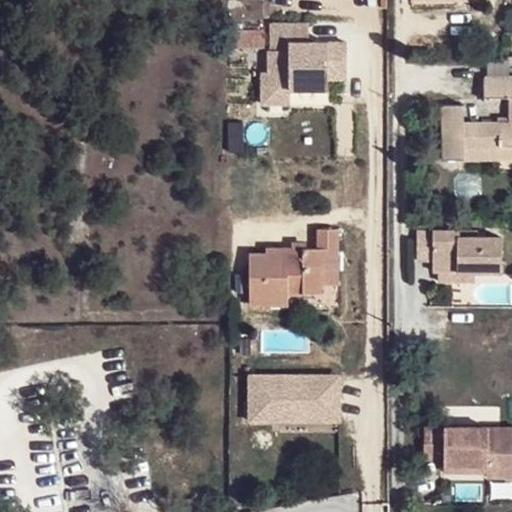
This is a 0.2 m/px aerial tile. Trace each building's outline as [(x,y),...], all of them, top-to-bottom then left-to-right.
[(259,72),(260,104),(291,104),(291,95),(329,95),(329,83),(348,83),(348,41),(309,41),(309,23),(271,23),(271,52),(267,51),(267,72),(259,72)] [(511,69),(483,70),(483,90),(509,91),(509,116),(462,115),(462,98),(441,99),(441,159),(462,159),(462,149),(496,148),(496,158),(511,158),(511,69)] [(462,159),(496,158),(496,148),(462,149),(462,159)] [(434,229),(420,229),(419,259),(433,259),(434,229)] [(432,272),(441,272),(476,273),(502,274),(503,240),(482,239),(460,238),(460,230),(434,229),(433,259),(432,272)] [(460,238),(482,239),(481,230),(460,230),(460,238)] [(309,249),(309,295),(318,295),(319,287),(318,270),(336,270),(336,231),(317,231),(317,249),(309,249)] [(288,295),(309,295),(309,249),(264,250),(264,255),(249,256),(249,307),(288,307),(288,295)] [(318,270),(319,287),(336,287),(336,270),(318,270)] [(476,273),(441,272),(440,282),(475,283),(476,273)] [(31,330),(34,369),(99,365),(96,325),(31,330)] [(341,373),(249,375),(249,423),(341,422),(341,373)] [(511,427),(426,428),(426,460),(446,460),(446,465),(489,465),(489,473),(489,478),(511,477),(511,427)]
